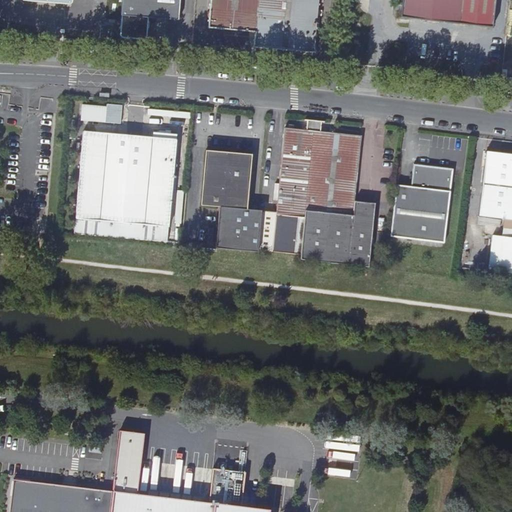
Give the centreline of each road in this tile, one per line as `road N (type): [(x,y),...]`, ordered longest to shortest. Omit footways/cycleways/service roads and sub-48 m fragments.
road 1 (unclassified): [(511,122),(0,72)]
road 2 (unknown): [(0,398),(286,435),(304,460),(301,511)]
